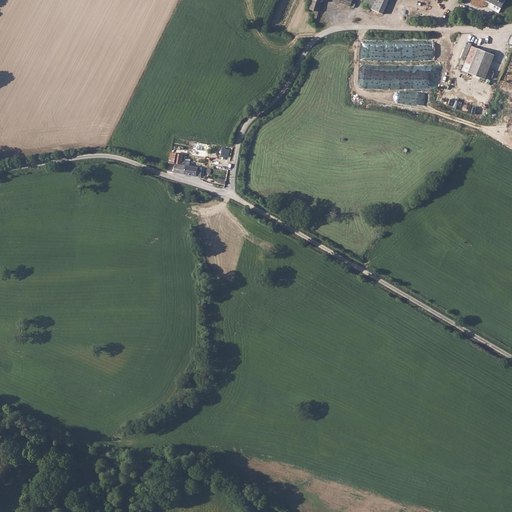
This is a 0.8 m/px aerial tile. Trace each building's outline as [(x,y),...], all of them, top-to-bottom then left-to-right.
[(355,0),(313,0),(308,14),(313,16),(312,20),(316,21),(323,0),(336,0),(354,5),(355,0)] [(377,0),(374,8),(382,10),(385,0),(377,0)] [(497,12),(500,8),(489,2),(487,6),(497,12)] [(459,68),(467,72),(481,78),(492,55),(470,45),(459,68)] [(222,148),(221,155),(229,157),(231,150),(222,148)] [(174,164),(172,171),(189,175),(191,168),(187,167),(188,162),(182,161),(180,161),(179,165),(174,164)] [(196,176),(199,177),(200,170),(191,168),(189,175),(196,176)] [(217,186),(223,187),(225,180),(219,179),(217,186)]
